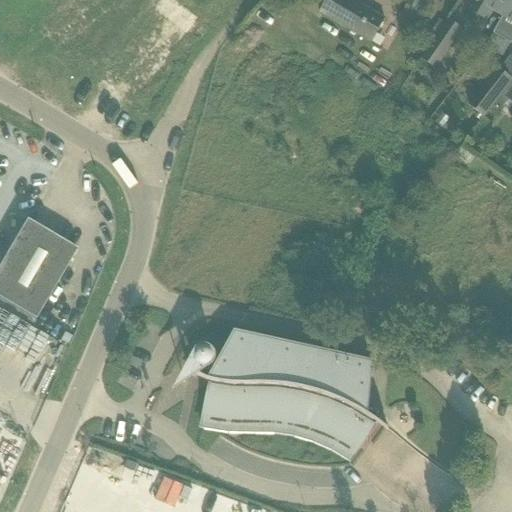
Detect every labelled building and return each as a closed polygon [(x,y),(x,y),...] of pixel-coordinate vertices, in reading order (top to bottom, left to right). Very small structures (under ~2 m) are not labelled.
[(353,0),(327,0),(319,14),(371,44),(386,19),(353,0)] [(409,0),(407,5),(417,11),(423,0),(409,0)] [(505,15),(511,1),(511,0),(477,0),(472,9),(486,18),(491,8),(505,15)] [(511,1),(505,15),(494,34),(495,34),(495,33),(511,42),(511,1)] [(449,20),(422,60),(436,70),(463,29),(449,20)] [(511,81),(511,78),(498,69),(469,106),(485,118),(511,81)] [(0,205),(0,264),(26,220),(0,205)] [(77,250),(26,220),(0,264),(0,300),(35,321),(77,250)] [(0,379),(35,321),(0,300),(0,379)] [(352,463),(380,422),(362,411),(367,383),(372,363),(236,333),(220,365),(216,362),(216,360),(216,359),(216,357),(216,355),(215,353),(214,352),(212,351),(211,350),(209,349),(207,349),(206,349),(204,349),(202,349),(200,350),(199,351),(198,352),(197,354),(196,356),(196,357),(196,359),(196,361),(196,363),(190,366),(188,363),(186,364),(188,367),(190,370),(193,372),(195,375),(198,377),(201,379),(205,380),(208,382),(212,383),(201,430),(203,430),(228,434),(275,434),(295,437),(314,443),(332,450),(352,463)] [(191,511),(103,478),(89,511),(191,511)]
